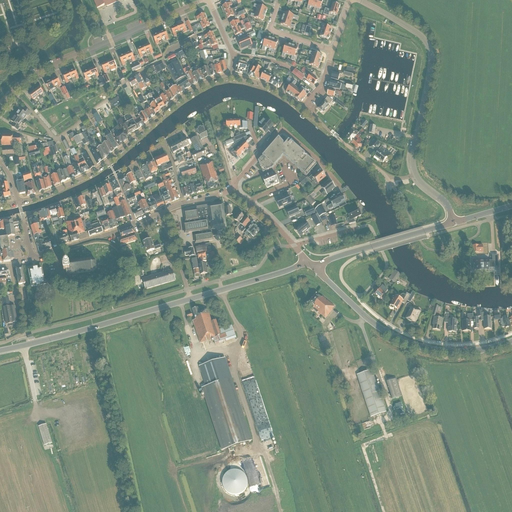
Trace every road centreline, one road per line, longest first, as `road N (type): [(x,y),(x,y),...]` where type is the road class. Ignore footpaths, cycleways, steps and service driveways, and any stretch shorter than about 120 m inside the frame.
road 1 (residential): [(18,201),(93,171),(188,91),(230,74)]
road 2 (secondary): [(316,270),(376,325),(409,343),(465,351),(511,340)]
road 3 (tertiary): [(415,174),(430,52),(415,31),(358,0)]
road 4 (residential): [(12,92),(50,65),(201,0)]
road 5 (secondary): [(0,350),(190,299)]
road 6 (residential): [(0,343),(187,289)]
road 7 (residential): [(231,189),(280,130),(340,186)]
road 8 (secondary): [(316,270),(341,254),(453,222)]
road 9 (secondary): [(190,299),(309,265)]
road 10 (residential): [(187,289),(257,268),(272,248),(293,245)]
